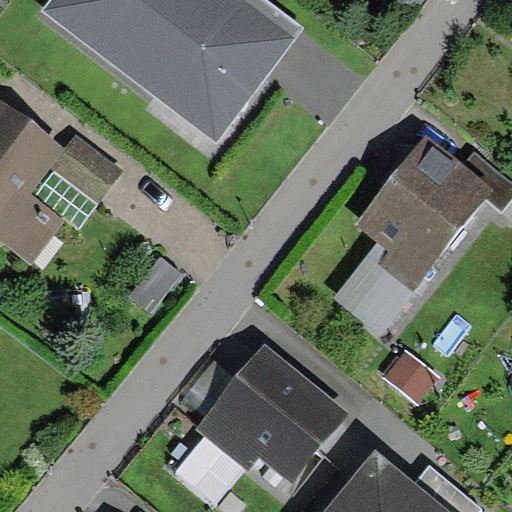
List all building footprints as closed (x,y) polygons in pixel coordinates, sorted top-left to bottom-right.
[(230,0),(63,0),(53,14),(216,138),(288,44),(230,0)] [(3,114),(0,117),(0,283),(24,303),(106,200),(3,114)] [(435,124),(365,214),(401,241),(389,260),(421,283),(502,176),(435,124)] [(274,339),(210,417),(268,465),(278,455),(307,479),(367,411),(274,339)] [(454,511),(489,511),(491,511),(438,471),(425,489),(454,511)] [(417,511),(375,474),(343,511),(417,511)]
